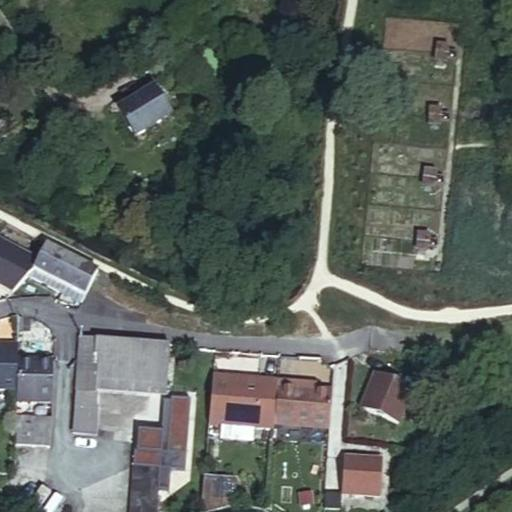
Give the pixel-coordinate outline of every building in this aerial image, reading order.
[(155,88),(120,110),(136,135),(171,114),(155,88)] [(0,239),(0,280),(19,290),(33,274),(40,259),(0,239)] [(103,272),(49,244),(40,259),(33,274),(35,275),(34,277),(83,303),(87,296),(90,297),(103,272)] [(171,344),(82,338),(76,433),(98,434),(102,389),(168,394),(171,344)] [(0,390),(16,391),(18,361),(18,345),(0,344),(0,390)] [(54,362),(18,361),(16,391),(16,402),(52,403),(54,362)] [(377,373),(361,407),(394,423),(410,389),(377,373)] [(272,418),(276,379),(212,374),(208,421),(272,426),(272,418)] [(326,423),(330,384),(276,379),(272,418),(326,423)] [(166,398),(163,433),(142,431),(140,450),(136,450),(135,465),(134,465),(130,511),(156,511),(158,490),(168,491),(170,470),(184,471),(191,397),(171,395),(171,399),(166,398)] [(50,421),(21,419),(19,443),(48,445),(50,421)] [(385,458),(346,457),(345,495),(383,496),(385,458)] [(207,477),(206,490),(228,492),(229,479),(207,477)]
